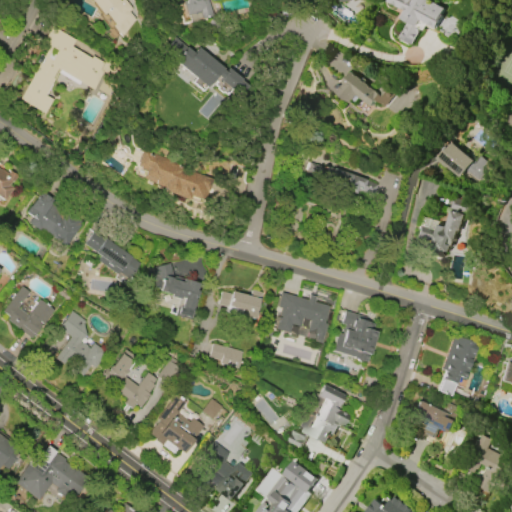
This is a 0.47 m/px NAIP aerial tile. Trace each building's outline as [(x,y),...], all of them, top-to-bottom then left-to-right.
[(91,0),(125,0),(132,8),(129,11),(135,19),(120,37),(111,25),(113,23),(105,12),(102,15),(91,0)] [(189,21),(188,16),(186,16),(183,1),(187,0),(216,0),(208,2),(212,15),(189,21)] [(404,10),(387,2),(388,0),(429,0),(446,8),(442,15),(444,15),(437,29),(436,28),(435,30),(427,26),(424,31),(420,29),(412,45),(398,38),(407,22),(400,18),(404,10)] [(43,114),(18,99),(50,45),(44,42),(53,26),(76,40),(71,47),(91,58),(93,56),(104,62),(100,69),(103,71),(92,89),(59,69),(44,95),(51,99),(43,114)] [(227,68),(240,79),(239,80),(249,88),(239,100),(213,77),(204,87),(176,63),(179,58),(167,47),(175,37),(193,52),(197,47),(222,68),(221,69),(224,71),(227,68)] [(352,72),(377,91),(384,82),(397,91),(385,106),(377,100),(372,106),(357,95),(351,104),(334,91),(342,81),(344,82),(352,72)] [(461,178),(446,167),(445,169),(428,155),(438,143),(443,148),(449,141),(473,161),(471,163),(472,164),(479,156),(491,165),(479,181),(466,171),(461,178)] [(143,150),(185,166),(184,169),(211,179),(203,199),(202,198),(201,201),(188,196),(187,200),(164,191),(165,188),(154,184),(155,183),(143,178),(146,171),(140,168),(141,166),(137,165),(143,150)] [(308,161),(377,184),(373,194),(357,188),(354,195),(302,178),(308,161)] [(2,201),(0,199),(0,169),(7,174),(9,171),(16,176),(12,182),(10,181),(7,185),(11,188),(2,201)] [(80,225),(64,246),(40,228),(38,231),(27,223),(32,217),(25,212),(29,208),(28,207),(41,191),(53,200),(51,203),(64,213),(66,210),(80,221),(78,224),(80,225)] [(469,203),(466,214),(463,214),(458,231),(456,230),(454,237),(449,236),(447,245),(451,246),(449,253),(431,248),(433,242),(416,238),(419,227),(436,232),(438,225),(446,227),(451,209),(449,208),(452,198),(469,203)] [(115,275),(96,261),(99,257),(83,244),(93,231),(103,238),(104,238),(138,264),(126,279),(117,273),(115,275)] [(156,267),(170,263),(175,280),(183,282),(184,279),(198,283),(188,318),(177,314),(179,307),(180,308),(183,298),(180,297),(179,299),(170,297),(171,295),(159,292),(161,283),(156,267)] [(0,311),(19,286),(27,292),(18,304),(29,312),(38,300),(51,310),(41,324),(38,321),(37,323),(40,325),(30,338),(5,320),(7,317),(0,311)] [(230,291),(248,296),(250,290),(261,293),(253,319),(243,316),(244,311),(226,306),(226,307),(216,305),(220,291),(229,294),(230,291)] [(328,307),(323,324),(325,324),(319,343),(313,342),(313,340),(275,329),(281,308),(273,306),(277,293),(328,307)] [(53,358),(68,337),(57,328),(70,311),(85,322),(84,336),(78,342),(79,343),(81,344),(87,348),(91,343),(105,353),(93,369),(88,366),(79,378),(53,358)] [(344,311),(365,318),(364,321),(374,324),(372,330),(376,331),(369,355),(367,354),(365,362),(352,358),(353,357),(331,350),(336,333),(340,335),(343,325),(340,324),(344,311)] [(440,369),(453,336),(476,345),(463,380),(457,377),(449,396),(435,391),(443,370),(440,369)] [(211,344),(241,352),(236,368),(218,363),(219,361),(207,357),(211,344)] [(138,407),(99,377),(104,369),(107,371),(120,355),(130,362),(124,370),(123,374),(122,376),(135,387),(146,373),(154,379),(150,384),(151,385),(145,393),(147,395),(138,407)] [(155,376),(167,360),(168,361),(170,357),(179,364),(176,367),(178,368),(166,384),(155,376)] [(511,406),(510,406),(511,399),(511,384),(501,381),(506,363),(511,364),(511,406)] [(343,396),(337,408),(336,408),(336,409),(349,415),(345,422),(342,428),(339,426),(334,436),(331,435),(330,438),(328,437),(325,444),(311,437),(309,436),(302,449),(289,443),(301,419),(300,418),(308,402),(310,403),(316,391),(318,392),(321,385),(343,396)] [(155,420),(173,396),(182,403),(175,413),(187,422),(190,418),(201,426),(192,439),(182,454),(174,448),(174,449),(169,446),(170,445),(168,443),(167,444),(163,441),(160,445),(154,441),(155,440),(147,434),(153,425),(154,426),(157,421),(155,420)] [(200,411),(209,399),(220,407),(211,419),(200,411)] [(417,402),(445,415),(444,417),(454,421),(448,434),(439,429),(434,440),(425,436),(423,441),(415,437),(419,427),(422,420),(411,414),(417,402)] [(0,435),(13,445),(12,447),(20,452),(6,471),(0,466),(0,435)] [(465,468),(482,435),(492,440),(488,449),(506,458),(497,474),(487,469),(488,467),(482,464),(479,470),(477,469),(475,473),(465,468)] [(37,500),(13,483),(20,473),(42,443),(65,460),(64,462),(87,480),(73,500),(64,494),(62,497),(54,491),(56,488),(49,483),(37,500)] [(238,463),(251,473),(243,484),(244,485),(231,502),(193,472),(206,456),(204,454),(213,443),(227,453),(223,463),(230,468),(238,463)] [(309,493),(311,495),(298,511),(254,511),(293,459),(320,479),(309,493)] [(413,511),(367,511),(377,499),(386,506),(386,505),(388,506),(393,500),(394,500),(397,496),(414,509),(412,511),(413,511)] [(103,511),(106,509),(110,511),(116,511),(122,503),(133,511),(103,511)]
